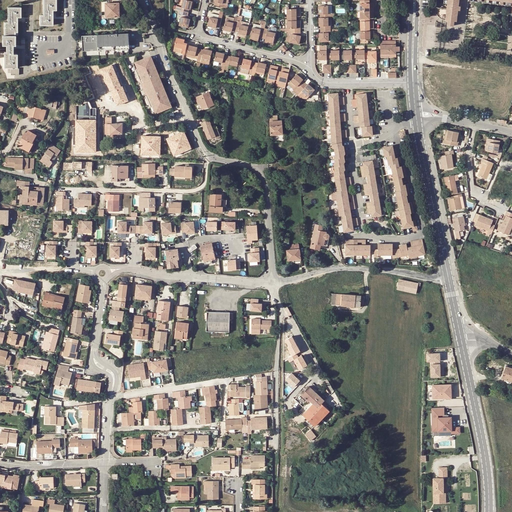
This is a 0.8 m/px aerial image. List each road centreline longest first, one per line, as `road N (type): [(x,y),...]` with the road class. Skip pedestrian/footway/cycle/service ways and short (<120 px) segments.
road 1 (residential): [(348,91),(367,234),(423,234),(392,131)]
road 2 (track): [(288,466),(348,414),(361,412),(389,487),(360,511)]
road 3 (residential): [(448,280),(337,268),(275,281)]
road 4 (residential): [(206,155),(205,181),(191,192),(63,189)]
road 5 (residential): [(275,281),(107,270)]
road 6 (residential): [(206,155),(144,0)]
road 7 (residential): [(275,281),(261,176),(206,155)]
road 8 (tertiary): [(415,120),(448,280)]
road 9 (residential): [(222,407),(225,380),(110,397)]
road 10 (tertiary): [(467,371),(487,511)]
